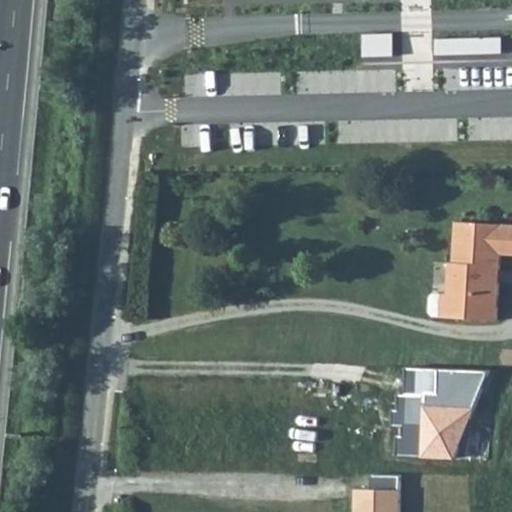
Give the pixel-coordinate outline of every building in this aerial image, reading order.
[(392,35),(362,35),(362,57),(392,57),(392,35)] [(501,38),(433,39),(434,56),(501,54),(501,38)] [(511,255),(511,225),(456,222),(454,263),(451,263),(449,295),(442,295),(442,296),(434,296),(431,299),(430,313),(433,317),(441,317),(441,318),(459,319),(498,321),(502,255),(511,255)] [(393,458),(453,460),(488,371),(404,370),(403,397),(396,397),(396,411),(390,411),(390,427),(397,427),(397,436),(393,436),(393,458)] [(400,511),(402,477),(370,476),(370,491),(352,491),(351,511),(400,511)]
